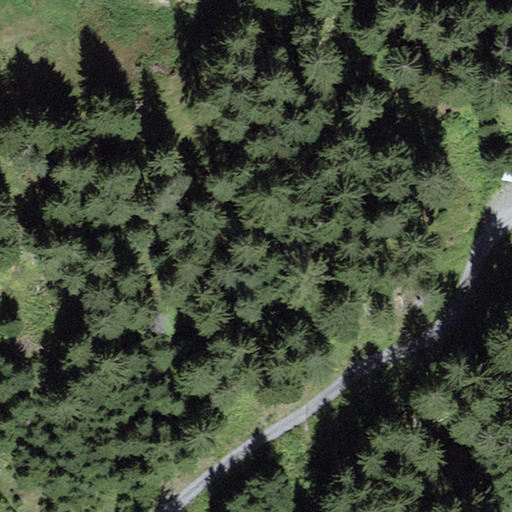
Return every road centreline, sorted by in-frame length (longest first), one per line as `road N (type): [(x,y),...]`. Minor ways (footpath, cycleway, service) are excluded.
road 1 (track): [(511,210),(486,231),(456,315),(340,387)]
road 2 (track): [(166,511),(340,387)]
